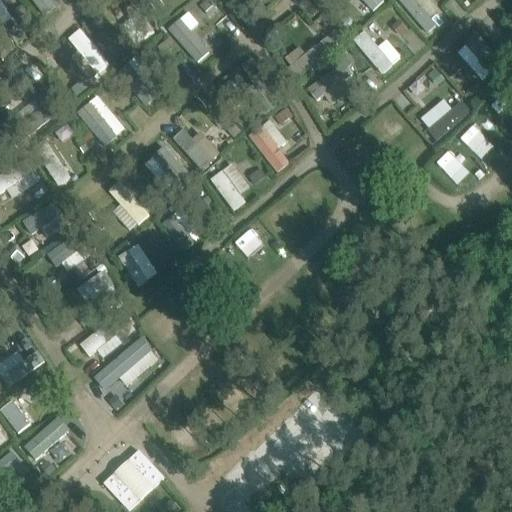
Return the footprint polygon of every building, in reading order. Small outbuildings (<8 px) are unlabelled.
[(1,0),(0,0),(0,17),(5,24),(14,17),(1,0)] [(358,0),(369,14),(385,2),(383,0),(358,0)] [(398,0),(426,34),(436,26),(428,17),(438,9),(430,0),(398,0)] [(116,15),(137,44),(155,31),(133,2),(116,15)] [(196,63),(210,52),(181,18),(168,29),(196,63)] [(79,30),(68,40),(101,74),(112,63),(79,30)] [(386,39),(378,46),(366,32),(354,43),(383,74),(402,56),(386,39)] [(474,32),(454,51),(467,65),(476,57),(488,71),(501,59),(474,32)] [(298,76),(335,53),(325,37),(288,60),(298,76)] [(161,49),(142,52),(146,79),(166,75),(161,49)] [(343,60),(308,89),(318,102),(353,73),(343,60)] [(104,147),(127,130),(103,98),(80,115),(104,147)] [(431,128),(451,108),(443,99),(422,119),(431,128)] [(448,136),(471,110),(460,100),(437,126),(448,136)] [(279,148),(287,142),(271,119),(248,136),(276,173),(290,163),(279,148)] [(485,160),(497,146),(474,125),(462,138),(485,160)] [(204,171),(221,153),(199,131),(193,138),(183,128),(172,139),(204,171)] [(57,186),(72,177),(49,140),(34,149),(57,186)] [(354,163),(367,154),(357,141),(345,149),(354,163)] [(180,194),(197,178),(165,144),(148,161),(180,194)] [(435,167),(451,182),(466,167),(450,152),(435,167)] [(0,194),(7,191),(11,198),(40,184),(28,160),(0,174),(0,194)] [(235,212),(248,203),(242,194),(251,187),(235,163),(212,179),(235,212)] [(60,203),(24,216),(29,232),(66,218),(60,203)] [(278,216),(297,233),(305,224),(286,207),(278,216)] [(269,269),(285,257),(264,231),(248,243),(269,269)] [(140,242),(119,256),(139,287),(160,274),(140,242)] [(79,285),(89,309),(118,297),(108,272),(79,285)] [(51,303),(66,288),(54,276),(39,291),(51,303)] [(300,327),(282,335),(291,356),(310,347),(300,327)] [(105,391),(117,382),(123,389),(160,359),(143,337),(93,377),(105,391)] [(22,359),(17,351),(0,361),(0,376),(7,387),(45,362),(36,350),(22,359)] [(186,413),(200,430),(216,416),(203,400),(186,413)] [(168,425),(181,413),(171,401),(158,413),(168,425)] [(64,437),(48,450),(59,464),(75,451),(64,437)] [(131,511),(128,509),(163,478),(138,449),(101,482),(125,509),(120,511),(131,511)] [(10,454),(0,460),(0,487),(23,473),(10,454)]
